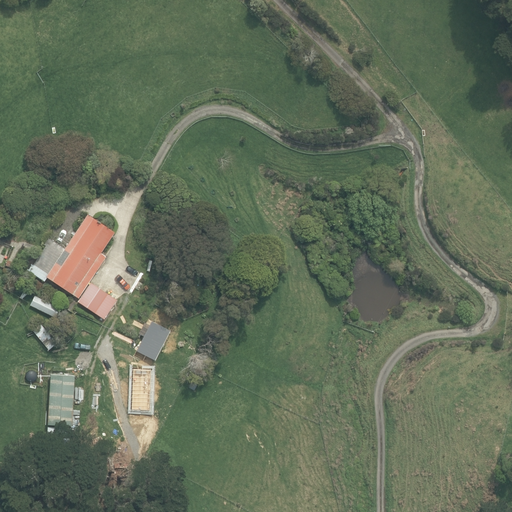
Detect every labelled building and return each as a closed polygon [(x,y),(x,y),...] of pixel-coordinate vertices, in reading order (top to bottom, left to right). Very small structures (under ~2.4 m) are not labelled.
[(115,233),(86,215),(65,250),(48,242),(30,271),(105,318),(118,300),(90,282),(105,257),(102,253),(115,233)] [(170,292),(161,289),(155,306),(164,309),(170,292)] [(59,305),(35,294),(29,306),(53,317),(59,305)] [(37,318),(27,327),(47,350),(57,341),(37,318)] [(45,361),(35,361),(34,383),(44,383),(45,361)] [(76,375),(53,374),(51,428),(74,427),(76,375)]
